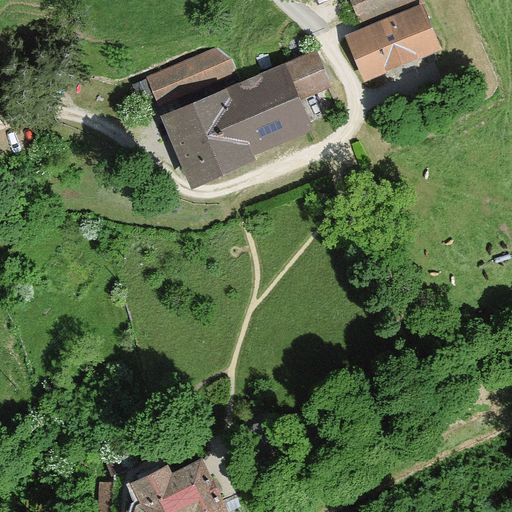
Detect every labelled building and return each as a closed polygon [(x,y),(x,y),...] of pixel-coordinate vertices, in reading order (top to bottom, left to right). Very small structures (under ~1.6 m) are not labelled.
[(352,0),(358,13),(389,0),(352,0)] [(421,11),(351,40),(365,73),(390,63),(410,55),(409,54),(435,44),(421,11)] [(218,50),(151,78),(160,101),(217,77),(235,69),(232,63),(228,58),(223,53),(218,50)] [(315,55),(167,116),(194,181),(249,156),(246,149),(303,126),(306,124),(294,95),(326,81),(315,55)] [(153,473),(134,482),(144,502),(139,505),(135,511),(225,511),(201,460),(170,475),(166,467),(159,470),(157,467),(152,470),(153,473)]
